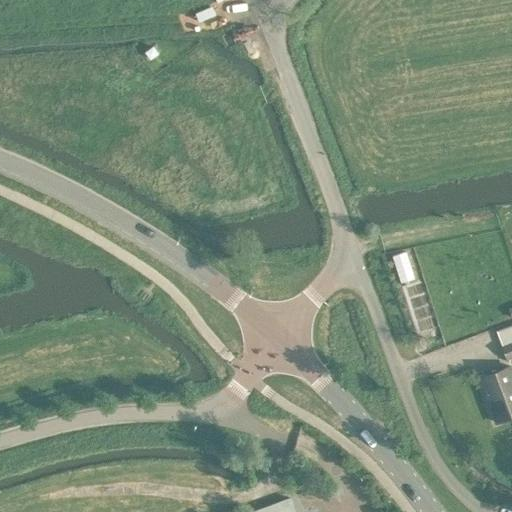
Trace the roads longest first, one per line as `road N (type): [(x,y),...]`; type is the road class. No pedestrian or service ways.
road 1 (unclassified): [(276,339),(342,266),(339,233),(262,15)]
road 2 (tertiary): [(276,339),(132,224),(0,159)]
road 3 (unclassified): [(0,444),(111,412),(192,411),(219,402),(276,339)]
road 4 (tertiary): [(429,511),(379,442),(276,339)]
